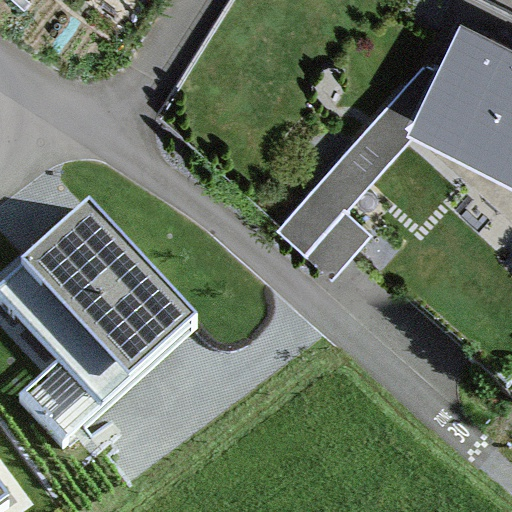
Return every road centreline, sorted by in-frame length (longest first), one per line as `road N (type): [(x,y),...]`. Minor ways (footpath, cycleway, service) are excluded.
road 1 (residential): [(100,145),(209,221),(511,486)]
road 2 (residential): [(100,145),(194,0)]
